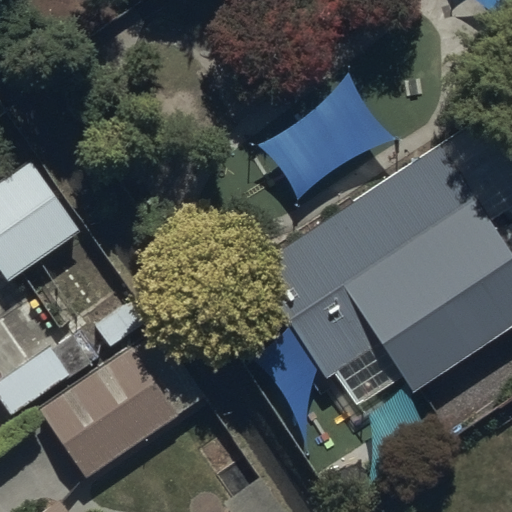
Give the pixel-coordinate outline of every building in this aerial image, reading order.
[(511,266),(438,150),(252,268),(326,381),(379,348),(408,394),(511,327),(511,266)] [(30,164),(0,183),(0,277),(6,286),(79,238),(30,164)] [(159,331),(37,412),(83,481),(205,400),(159,331)] [(70,336),(0,381),(0,403),(10,418),(90,366),(70,336)] [(282,511),(260,480),(223,506),(227,511),(282,511)] [(67,511),(61,502),(46,511),(67,511)]
